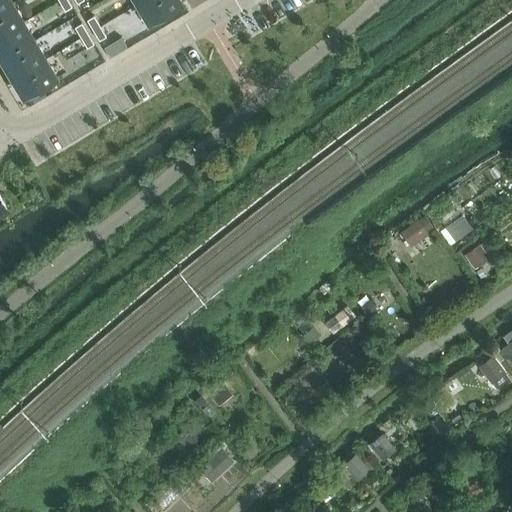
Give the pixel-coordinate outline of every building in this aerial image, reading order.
[(11,0),(0,0),(0,10),(13,2),(11,0)] [(68,0),(60,0),(59,0),(66,11),(73,7),(68,0)] [(180,0),(145,0),(139,4),(150,23),(183,3),(180,0)] [(13,2),(0,10),(0,35),(24,21),(13,2)] [(94,16),(87,20),(94,30),(100,26),(94,16)] [(24,21),(0,35),(0,55),(2,60),(36,40),(24,21)] [(82,23),(75,27),(81,38),(88,33),(82,23)] [(100,26),(94,30),(100,41),(107,37),(100,26)] [(88,33),(81,38),(88,48),(95,44),(88,33)] [(36,40),(2,60),(14,79),(47,59),(36,40)] [(47,59),(14,79),(25,97),(58,78),(47,59)] [(467,230),(455,213),(443,221),(456,238),(467,230)] [(420,215),(402,229),(414,245),(433,230),(420,215)] [(492,257),(480,240),(468,248),(481,265),(492,257)] [(511,334),(506,325),(495,333),(507,350),(511,346),(511,334)] [(493,362),(480,344),(469,352),(482,370),(493,362)] [(237,396),(225,380),(210,392),(223,407),(237,396)] [(208,433),(196,418),(182,430),(194,445),(208,433)] [(225,445),(202,466),(215,479),(237,459),(225,445)] [(360,476),(372,466),(360,451),(347,461),(360,476)] [(511,457),(502,465),(511,477),(511,457)] [(505,511),(498,503),(488,511),(489,511),(505,511)]
